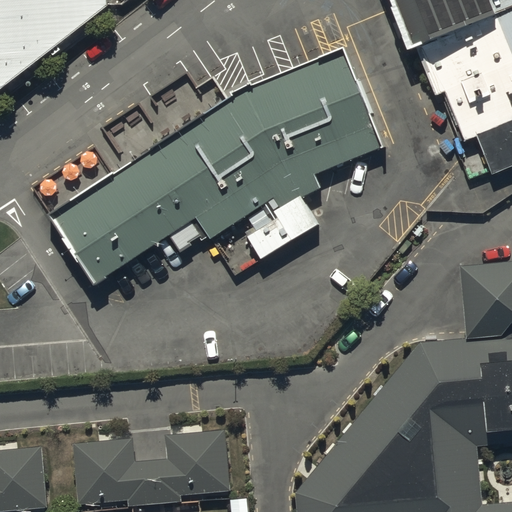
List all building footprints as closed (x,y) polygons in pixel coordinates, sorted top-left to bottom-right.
[(0,0),(0,92),(61,41),(107,2),(106,0),(0,0)] [(511,0),(396,0),(444,120),(462,112),(488,172),(511,161),(511,0)] [(200,55),(29,178),(95,289),(168,241),(180,251),(204,235),(231,272),(319,218),(307,193),(322,187),(314,173),(386,144),(343,32),(223,87),(200,55)] [(511,511),(511,254),(459,261),(464,334),(412,342),(288,483),(290,511),(511,511)] [(135,436),(75,443),(81,503),(126,498),(127,507),(181,502),(180,496),(233,491),(226,431),(166,437),(168,456),(138,459),(135,436)] [(43,445),(0,447),(0,511),(2,511),(2,509),(47,506),(43,445)]
